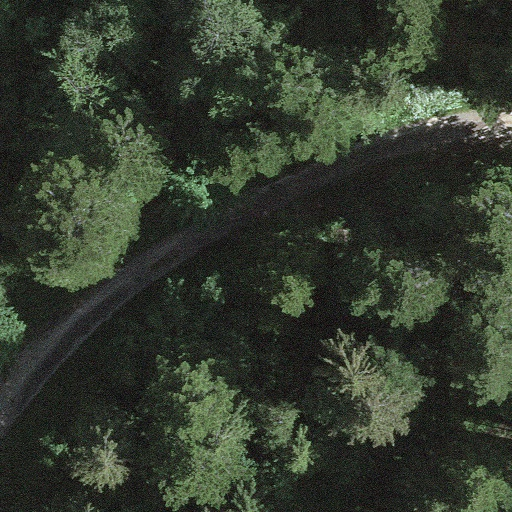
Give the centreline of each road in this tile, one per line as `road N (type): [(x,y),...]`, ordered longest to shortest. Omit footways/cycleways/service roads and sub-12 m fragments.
road 1 (track): [(0,407),(85,317),(211,230),(302,180),(432,132),(511,130)]
road 2 (track): [(341,511),(395,471),(511,440)]
